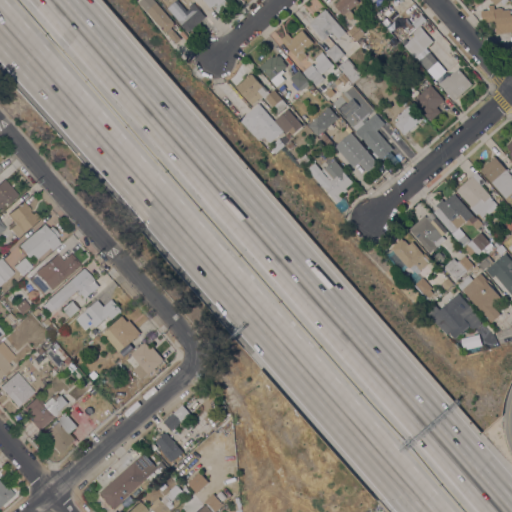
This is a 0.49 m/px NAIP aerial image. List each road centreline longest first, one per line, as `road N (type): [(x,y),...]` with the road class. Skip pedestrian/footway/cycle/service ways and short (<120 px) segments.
road 1 (motorway): [(504,511),(55,0)]
road 2 (motorway): [(0,27),(425,511)]
road 3 (residential): [(196,355),(0,122)]
road 4 (residential): [(196,355),(24,511)]
road 5 (residential): [(511,82),(368,217)]
